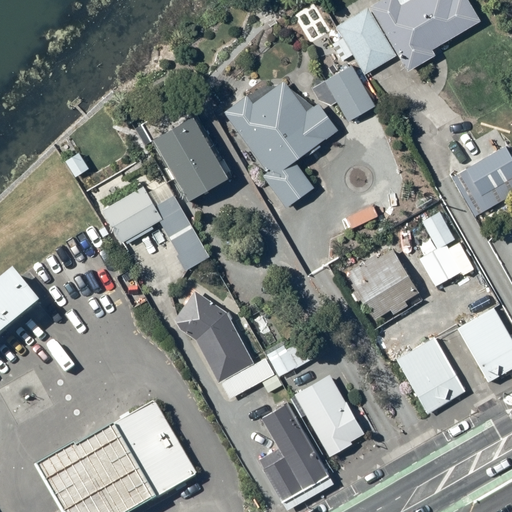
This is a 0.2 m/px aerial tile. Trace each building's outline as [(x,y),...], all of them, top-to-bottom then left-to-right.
[(386,0),(372,9),(411,72),(438,58),(434,51),(483,23),(469,0),(415,0),(403,8),(398,0),(386,0)] [(338,28),(366,75),(398,57),(370,10),(338,28)] [(377,108),(355,66),(326,82),(350,124),(377,108)] [(249,97),(225,114),(270,173),(265,177),(288,208),(317,189),(297,164),(341,132),(321,105),(309,113),(286,82),(255,105),(249,97)] [(156,142),(192,203),(231,181),(197,120),(156,142)] [(511,176),(511,157),(505,146),(466,168),(481,195),(511,176)] [(146,188),(104,212),(123,244),(161,223),(189,272),(211,259),(175,197),(157,208),(146,188)] [(454,239),(439,210),(422,219),(437,248),(454,239)] [(377,321),(420,296),(395,250),(349,272),(377,321)] [(0,338),(44,303),(15,268),(0,280),(0,338)] [(230,314),(197,292),(177,320),(183,332),(198,341),(220,384),(255,364),(230,314)] [(511,334),(497,307),(460,327),(489,379),(511,366),(511,334)] [(397,362),(429,416),(470,392),(437,338),(397,362)] [(332,375),(294,396),(331,461),(355,447),(352,443),(366,435),(332,375)] [(159,400),(38,468),(62,511),(138,511),(202,477),(159,400)] [(289,405),(263,421),(279,448),(258,460),(288,511),(336,484),(289,405)]
